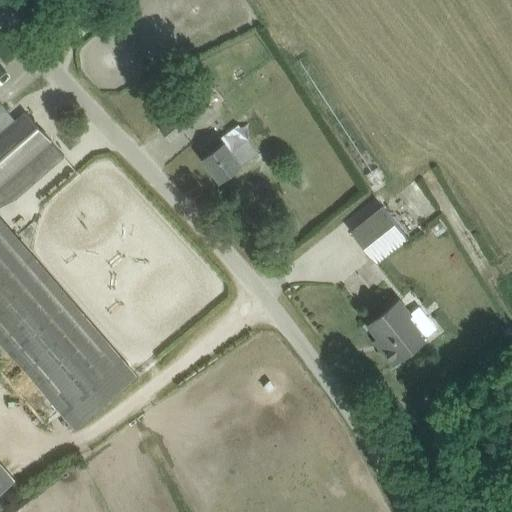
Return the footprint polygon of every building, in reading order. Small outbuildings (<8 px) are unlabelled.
[(165,110),(173,118),(194,100),(186,91),(165,110)] [(171,142),(187,129),(212,108),(201,95),(194,100),(173,118),(160,129),(171,142)] [(0,341),(76,429),(136,376),(0,218),(0,206),(18,198),(65,156),(52,140),(27,112),(17,121),(6,109),(0,114),(0,341)] [(221,138),(224,143),(203,158),(221,182),(260,154),(249,140),(238,125),(221,138)] [(377,263),(408,238),(383,207),(352,232),(377,263)] [(429,336),(400,300),(370,325),(380,338),(375,342),(394,364),(429,336)] [(0,459),(0,494),(17,480),(0,459)]
